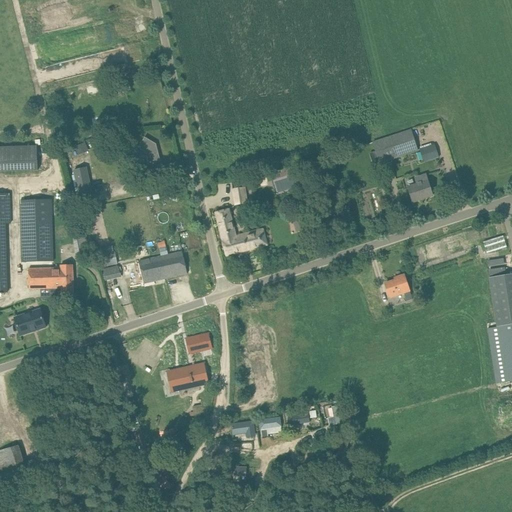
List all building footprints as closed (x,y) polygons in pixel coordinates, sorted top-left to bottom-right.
[(114,85),(115,91),(127,87),(126,82),(114,85)] [(411,131),(373,143),(379,164),(418,153),(411,131)] [(161,164),(156,144),(145,137),(138,148),(145,152),(145,155),(144,155),(145,159),(146,158),(147,163),(144,169),(155,175),(161,164)] [(441,157),(437,142),(421,146),(425,161),(441,157)] [(42,145),(2,146),(3,171),(43,169),(42,145)] [(86,167),(74,170),(80,199),(92,196),(86,167)] [(413,202),(432,196),(429,186),(425,174),(416,177),(418,184),(407,187),(410,192),(413,202)] [(289,181),(289,180),(277,181),(278,189),(295,187),(295,180),(289,181)] [(234,189),(231,189),(234,206),(247,204),(245,187),(234,189)] [(10,193),(0,193),(0,292),(7,292),(7,224),(11,224),(10,193)] [(54,261),(52,199),(19,200),(22,262),(54,261)] [(222,240),(226,256),(267,245),(263,229),(236,236),(229,209),(215,213),(222,240)] [(509,247),(506,235),(484,241),(487,252),(509,247)] [(102,269),(116,266),(114,252),(100,255),(102,269)] [(149,259),(139,261),(140,261),(145,284),(155,281),(187,274),(182,252),(172,254),(160,257),(149,259)] [(28,269),(29,289),(61,288),(61,296),(74,296),(73,266),(59,266),(59,268),(28,269)] [(116,266),(102,269),(104,280),(120,276),(118,266),(116,266)] [(511,273),(488,278),(497,327),(487,329),(496,383),(511,380),(511,273)] [(396,280),(385,284),(390,297),(404,293),(407,301),(412,299),(409,291),(404,275),(396,278),(396,280)] [(40,310),(15,318),(20,335),(45,327),(40,310)] [(208,336),(187,341),(190,352),(211,347),(208,336)] [(204,365),(168,373),(172,390),(207,382),(204,365)] [(338,424),(344,422),(340,405),(331,407),(334,417),(328,418),(330,426),(338,424)] [(234,423),(236,435),(247,434),(248,438),(257,437),(255,420),(234,423)] [(340,442),(333,470),(354,476),(356,469),(346,466),(343,460),(347,443),(340,442)] [(0,472),(23,466),(17,446),(0,450),(0,472)]
